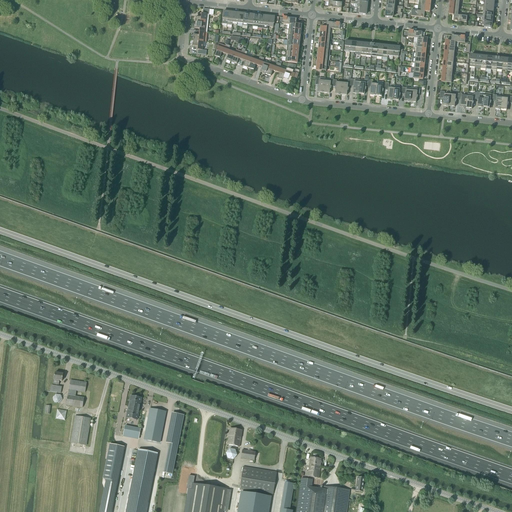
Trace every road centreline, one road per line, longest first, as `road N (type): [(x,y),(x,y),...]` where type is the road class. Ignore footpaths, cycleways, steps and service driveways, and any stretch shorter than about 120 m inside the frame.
road 1 (motorway): [(0,294),(511,476)]
road 2 (primary): [(0,231),(511,411)]
road 3 (motorway): [(511,439),(0,259)]
road 4 (track): [(0,193),(405,337),(511,366)]
road 5 (unclassified): [(494,511),(0,335)]
road 6 (residential): [(303,100),(183,61),(185,2)]
road 7 (residential): [(428,114),(303,100)]
